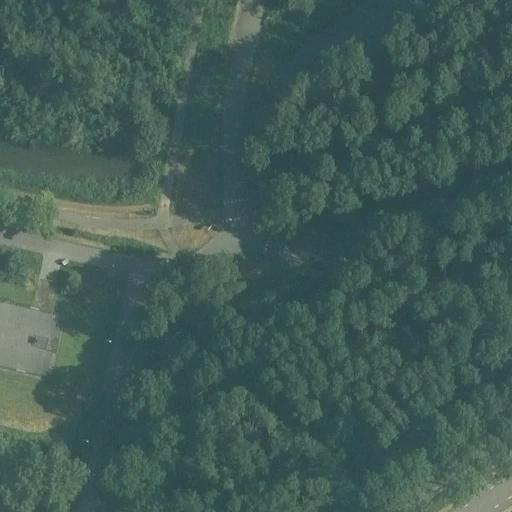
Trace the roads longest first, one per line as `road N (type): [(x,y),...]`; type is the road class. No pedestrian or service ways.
road 1 (unclassified): [(511,186),(211,270)]
road 2 (unclassified): [(211,270),(226,205),(222,96),(247,0)]
road 3 (unclassified): [(211,270),(136,271),(0,235)]
